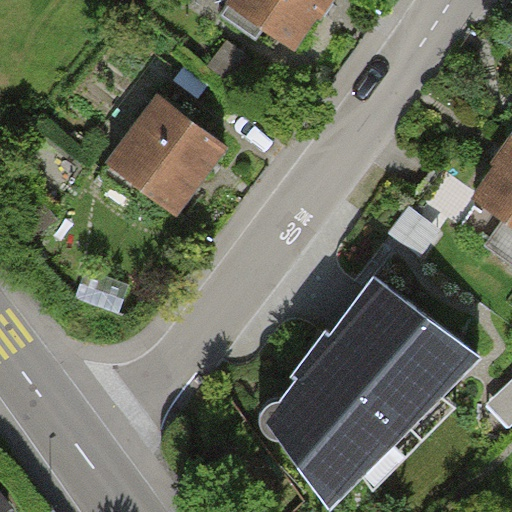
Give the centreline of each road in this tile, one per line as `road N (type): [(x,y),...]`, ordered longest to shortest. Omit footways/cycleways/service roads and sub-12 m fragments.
road 1 (residential): [(91,456),(296,214),(449,0)]
road 2 (tertiary): [(0,339),(91,456)]
